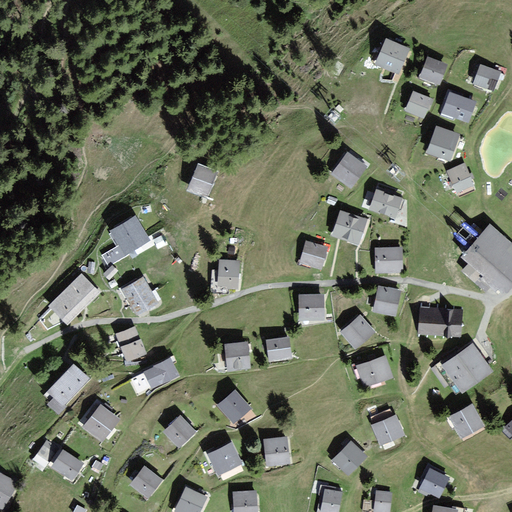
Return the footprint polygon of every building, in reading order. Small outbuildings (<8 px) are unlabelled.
[(399,74),(410,48),(383,37),(373,63),(399,74)] [(445,63),(424,56),(417,76),(438,84),(445,63)] [(500,72),(479,64),(472,83),(493,91),(500,72)] [(425,118),(433,99),(412,90),(404,109),(425,118)] [(440,111),(468,122),(476,102),(448,90),(440,111)] [(448,162),(459,136),(436,126),(424,152),(448,162)] [(349,188),(365,165),(346,152),(330,175),(349,188)] [(211,170),(196,164),(187,190),(202,195),(211,170)] [(457,196),(475,187),(464,164),(445,173),(457,196)] [(395,219),(402,199),(375,190),(369,210),(395,219)] [(363,246),(370,219),(340,211),(332,237),(363,246)] [(125,256),(149,240),(134,215),(109,230),(125,256)] [(511,283),(511,236),(493,219),(466,247),(509,287),(511,283)] [(321,269),(327,247),(305,241),(300,263),(321,269)] [(374,273),(403,273),(402,248),(373,248),(374,273)] [(241,288),(242,262),(220,261),(218,287),(241,288)] [(67,325),(101,292),(82,273),(48,307),(67,325)] [(159,301),(144,275),(121,288),(136,314),(159,301)] [(397,317),(403,291),(377,286),(372,312),(397,317)] [(327,320),(326,295),(299,296),(299,321),(327,320)] [(460,337),(462,311),(420,309),(418,335),(460,337)] [(355,352),(376,333),(360,315),(339,334),(355,352)] [(127,363),(148,354),(136,326),(116,334),(127,363)] [(292,359),(289,338),(265,342),(268,362),(292,359)] [(250,370),(246,342),(223,345),(227,373),(250,370)] [(491,371),(472,342),(439,365),(458,393),(491,371)] [(393,379),(385,355),(354,365),(362,390),(393,379)] [(150,390),(181,376),(172,358),(141,371),(150,390)] [(67,406),(91,378),(72,362),(48,391),(67,406)] [(234,427),(252,410),(234,391),(216,407),(234,427)] [(482,425),(469,403),(448,416),(461,438),(482,425)] [(101,445),(119,420),(99,405),(80,429),(101,445)] [(405,434),(395,414),(370,426),(380,446),(405,434)] [(180,450),(196,432),(179,416),(162,434),(180,450)] [(511,437),(511,417),(502,427),(511,437)] [(290,466),(286,437),(262,441),(267,469),(290,466)] [(45,467),(58,448),(47,441),(34,460),(45,467)] [(366,458),(348,441),(330,460),(348,477),(366,458)] [(216,477),(241,465),(230,442),(205,454),(216,477)] [(76,483),(87,466),(62,449),(51,467),(76,483)] [(150,501),(163,482),(143,468),(130,487),(150,501)] [(436,501),(448,478),(427,468),(416,491),(436,501)] [(0,508),(4,511),(18,482),(0,473),(0,508)] [(199,511),(206,496),(184,487),(173,511),(199,511)] [(338,511),(343,490),(321,487),(316,511),(338,511)] [(256,511),(255,491),(229,492),(230,511),(256,511)] [(389,511),(391,493),(374,491),(372,511),(389,511)]
